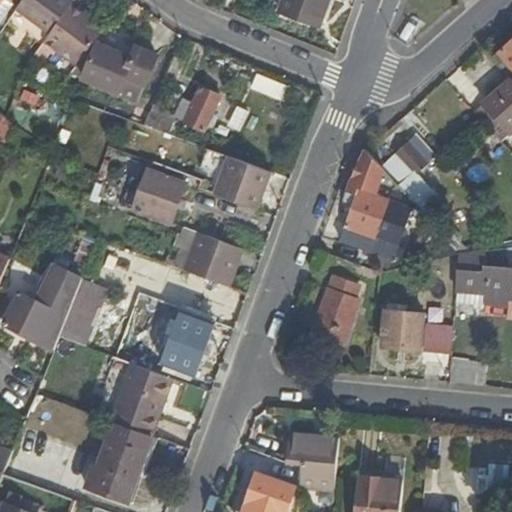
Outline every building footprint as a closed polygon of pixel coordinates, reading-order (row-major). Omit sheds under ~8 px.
[(8,0),(0,0),(0,22),(13,4),(11,2),(8,0)] [(24,0),(9,21),(38,41),(46,30),(51,33),(69,9),(73,4),(67,0),(24,0)] [(327,0),(283,0),(279,9),(318,24),(324,9),(327,0)] [(329,11),(333,0),(327,0),(324,9),(329,11)] [(51,33),(46,39),(79,64),(95,43),(102,32),(83,19),(69,9),(51,33)] [(86,14),(83,19),(102,32),(105,28),(86,14)] [(139,49),(107,26),(105,28),(102,32),(95,43),(98,44),(99,44),(134,59),(139,49)] [(38,41),(42,45),(46,39),(51,33),(46,30),(38,41)] [(511,42),(500,53),(511,66),(511,42)] [(127,77),(134,59),(99,44),(98,44),(84,78),(120,93),(127,77)] [(158,57),(139,49),(134,59),(127,77),(146,85),(158,57)] [(175,57),(167,75),(177,79),(185,61),(175,57)] [(139,101),(146,85),(127,77),(120,93),(139,101)] [(510,133),(511,131),(511,78),(483,103),(510,133)] [(210,121),(213,114),(221,96),(202,87),(194,106),(184,101),(177,116),(187,121),(186,123),(205,132),(210,121)] [(176,108),(156,101),(151,113),(146,126),(165,133),(176,108)] [(125,104),(120,116),(146,126),(151,113),(125,104)] [(120,116),(112,113),(106,129),(110,131),(111,131),(139,141),(136,150),(166,162),(176,137),(165,133),(146,126),(120,116)] [(218,116),(213,114),(210,121),(215,123),(218,116)] [(0,132),(6,135),(11,121),(0,117),(0,132)] [(433,157),(416,138),(385,165),(402,184),(433,157)] [(417,208),(367,150),(356,172),(349,193),(357,196),(360,188),(412,206),(417,208)] [(229,156),(215,195),(257,211),(271,172),(229,156)] [(149,169),(134,210),(173,223),(187,183),(149,169)] [(360,188),(357,196),(343,240),(372,250),(394,256),(396,257),(412,206),(360,188)] [(184,229),(181,236),(177,247),(192,252),(199,235),(184,229)] [(432,241),(439,260),(458,255),(440,234),(432,241)] [(192,252),(185,270),(229,287),(237,265),(232,264),(238,249),(199,235),(192,252)] [(237,265),(242,251),(238,249),(232,264),(237,265)] [(482,273),(483,249),(458,255),(456,291),(500,293),(500,302),(511,301),(511,266),(502,265),(502,274),(482,273)] [(394,256),(372,250),(371,254),(393,260),(394,256)] [(0,288),(11,260),(0,255),(0,288)] [(5,323),(55,351),(61,336),(71,312),(82,285),(53,271),(38,303),(22,292),(5,323)] [(315,331),(346,343),(366,289),(335,277),(315,331)] [(107,290),(84,280),(82,285),(71,312),(61,336),(86,347),(107,290)] [(170,345),(204,358),(211,338),(207,336),(212,321),(183,311),(179,322),(162,316),(154,339),(170,345)] [(421,351),(425,315),(386,311),(383,348),(421,351)] [(440,362),(442,335),(428,334),(426,362),(440,362)] [(197,378),(204,358),(170,345),(169,350),(163,366),(197,378)] [(124,390),(134,364),(114,356),(104,382),(124,390)] [(451,361),(450,384),(475,386),(475,376),(478,377),(480,363),(451,361)] [(112,420),(154,436),(176,380),(134,364),(124,390),(112,420)] [(130,503),(154,436),(112,420),(106,435),(112,437),(101,468),(96,465),(88,487),(130,503)] [(303,468),(303,477),(337,480),(341,438),(290,434),(288,462),(303,468)] [(0,485),(5,474),(13,453),(0,447),(0,485)] [(487,501),(499,501),(502,463),(490,462),(489,474),(487,498),(487,501)] [(502,463),(499,501),(507,502),(507,500),(509,475),(510,463),(502,463)] [(385,468),(385,477),(359,474),(355,511),(400,511),(404,469),(385,468)] [(255,505),(252,511),(287,511),(297,487),(258,472),(247,501),(249,502),(255,505)] [(476,497),(487,498),(489,474),(478,473),(476,497)] [(35,511),(9,501),(4,511),(35,511)] [(245,511),(248,511),(252,511),(255,505),(249,502),(245,511)]
